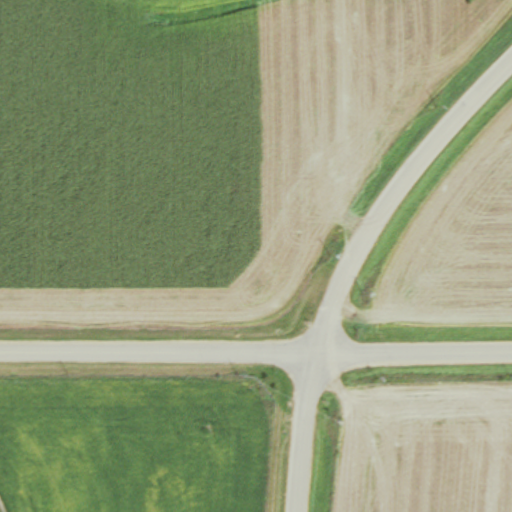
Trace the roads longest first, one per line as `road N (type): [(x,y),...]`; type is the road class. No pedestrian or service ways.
road 1 (secondary): [(295,511),(309,354),(350,266),(429,150),(511,59)]
road 2 (secondary): [(511,352),(0,356)]
